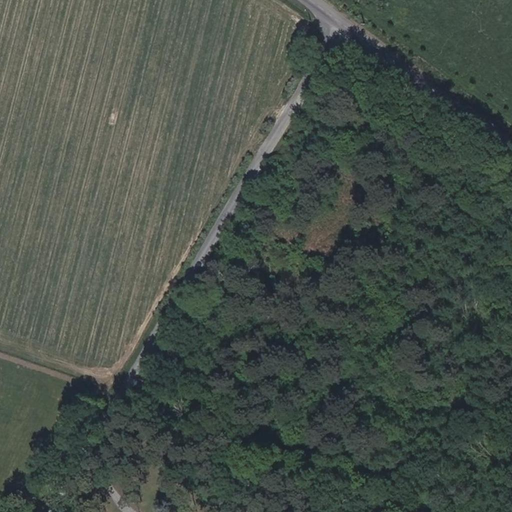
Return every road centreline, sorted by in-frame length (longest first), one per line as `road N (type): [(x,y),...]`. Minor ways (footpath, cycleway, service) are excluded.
road 1 (unclassified): [(342,21),(55,511)]
road 2 (secondary): [(511,145),(342,21)]
